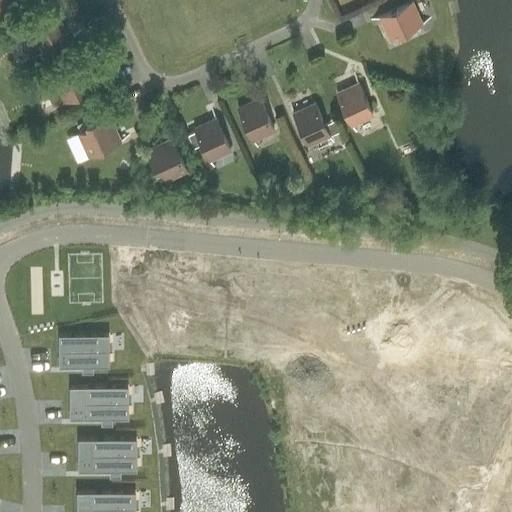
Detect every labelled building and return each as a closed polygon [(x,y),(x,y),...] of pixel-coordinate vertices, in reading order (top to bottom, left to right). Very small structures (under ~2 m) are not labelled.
[(390,39),(422,24),(412,2),(380,17),(390,39)] [(31,29),(21,34),(31,56),(41,51),(73,36),(61,10),(39,20),(41,24),(31,29)] [(54,79),(44,84),(54,106),(64,101),(96,86),(86,64),(54,79)] [(352,125),(374,115),(359,83),(337,93),(352,125)] [(253,140),(275,130),(260,98),(238,108),(253,140)] [(308,145),(330,135),(315,103),(294,113),(308,145)] [(89,155),(122,141),(109,115),(87,125),(89,129),(79,134),(89,155)] [(210,160),(231,150),(217,118),(195,128),(210,160)] [(166,180),(188,170),(173,138),(147,150),(157,172),(161,170),(166,180)] [(105,373),(68,379),(73,411),(123,403),(121,388),(108,390),(105,373)] [(123,425),(85,431),(90,463),(140,455),(138,440),(125,442),(123,425)] [(94,480),(93,511),(144,511),(145,497),(132,497),(132,480),(94,480)]
